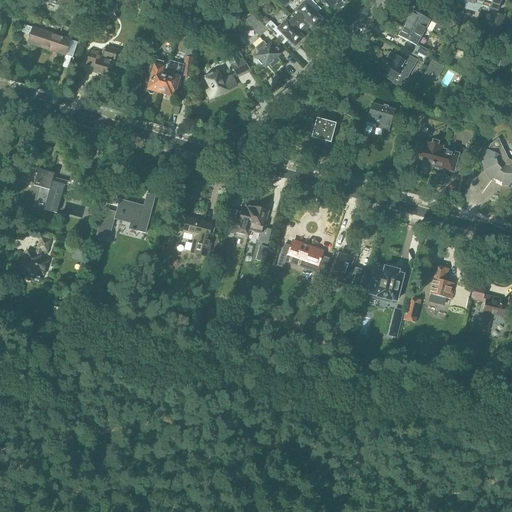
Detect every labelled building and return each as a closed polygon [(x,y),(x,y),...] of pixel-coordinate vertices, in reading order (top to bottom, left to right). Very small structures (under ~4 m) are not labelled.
[(97,0),(100,2),(95,6),(102,13),(109,5),(115,0),(114,0),(97,0)] [(299,0),(304,4),(291,17),(305,31),(310,26),(313,29),(321,20),(312,12),(317,7),(310,0),(299,0)] [(321,0),(330,8),(338,0),(341,0),(321,0)] [(452,9),(454,0),(444,0),(443,7),(452,9)] [(482,0),(481,6),(497,11),(500,0),(482,0)] [(465,4),(456,1),(450,21),(460,24),(465,5),(464,5),(465,4)] [(413,12),(404,28),(411,32),(415,24),(431,33),(436,25),(444,30),(449,21),(436,14),(432,22),(430,21),(413,12)] [(499,35),(505,16),(495,13),(489,32),(499,35)] [(265,27),(259,20),(258,21),(252,15),(245,21),(259,38),(268,30),(265,27)] [(24,22),(31,24),(32,18),(26,16),(24,22)] [(270,22),(265,27),(268,30),(281,43),(286,38),(294,47),(303,39),(300,36),(305,31),(291,17),(278,30),(270,22)] [(404,28),(402,27),(397,36),(415,46),(410,53),(424,61),(429,53),(415,45),(424,29),(431,33),(415,24),(411,32),(404,28)] [(25,25),(23,31),(23,32),(31,35),(28,43),(73,58),(78,43),(25,25)] [(260,56),(253,62),(261,70),(267,64),(268,64),(272,68),(280,61),(278,58),(282,55),(271,43),(267,46),(263,42),(255,50),(260,55),(260,56)] [(144,43),(141,55),(148,57),(151,45),(144,43)] [(233,45),(223,50),(236,77),(250,70),(243,58),(240,60),(233,45)] [(103,49),(102,56),(96,54),(97,52),(90,50),(86,65),(94,67),(92,72),(110,77),(112,69),(114,69),(115,64),(114,63),(114,60),(115,60),(117,53),(103,49)] [(404,78),(406,79),(416,62),(406,56),(403,62),(389,54),(384,63),(383,62),(379,70),(380,70),(376,77),(388,84),(391,83),(392,83),(397,86),(400,85),(404,78)] [(169,64),(161,94),(168,95),(167,97),(173,99),(180,76),(183,76),(183,77),(190,78),(192,59),(185,58),(184,66),(178,65),(177,67),(169,64)] [(164,62),(156,60),(153,70),(147,90),(161,94),(169,64),(164,62)] [(433,62),(429,71),(433,73),(431,76),(432,77),(433,75),(437,77),(443,68),(433,62)] [(231,77),(226,80),(225,78),(223,73),(219,75),(218,74),(216,72),(205,77),(211,90),(207,92),(210,100),(236,88),(231,77)] [(372,104),(368,117),(365,126),(389,133),(395,111),(390,109),(388,109),(389,107),(384,106),(383,107),(372,104)] [(502,111),(495,113),(497,123),(504,121),(502,111)] [(317,119),(312,137),(330,142),(335,124),(317,119)] [(80,147),(93,152),(97,140),(83,135),(80,147)] [(412,142),(406,163),(423,168),(425,163),(440,167),(440,168),(441,169),(452,173),(457,155),(439,150),(440,147),(438,146),(439,141),(432,139),(430,144),(427,143),(426,146),(412,142)] [(511,162),(507,160),(502,150),(502,149),(501,149),(500,148),(499,148),(498,148),(497,149),(496,149),(496,150),(490,145),(486,151),(484,150),(481,161),(484,172),(492,181),(494,179),(501,182),(500,185),(510,185),(510,189),(511,188),(511,162)] [(51,180),(53,172),(38,168),(33,184),(49,189),(44,209),(56,212),(64,184),(51,180)] [(70,179),(67,191),(75,193),(78,181),(70,179)] [(102,215),(97,235),(109,239),(113,224),(114,219),(119,220),(130,223),(129,229),(146,233),(147,227),(155,199),(155,196),(147,194),(144,206),(119,200),(115,218),(102,215)] [(232,210),(226,233),(234,235),(234,233),(248,236),(249,231),(255,208),(247,205),(246,208),(243,208),(241,212),(232,210)] [(255,208),(249,231),(260,234),(258,242),(268,245),(271,230),(263,228),(267,211),(255,208)] [(178,234),(174,249),(190,253),(207,257),(214,229),(210,228),(211,224),(187,218),(183,232),(178,231),(178,234)] [(40,237),(39,242),(35,253),(26,250),(23,260),(23,261),(21,270),(18,278),(39,284),(43,273),(47,260),(39,257),(41,250),(47,252),(49,245),(51,240),(46,239),(40,237)] [(82,247),(88,249),(90,242),(84,240),(82,247)] [(284,244),(281,253),(282,253),(287,255),(288,256),(305,262),(303,268),(315,273),(312,282),(319,284),(322,275),(323,275),(328,261),(321,258),(321,256),(323,252),(307,246),(307,245),(305,244),(305,245),(293,241),(291,247),(285,245),(284,244)] [(85,263),(89,250),(78,247),(77,252),(74,251),(71,259),(85,263)] [(355,268),(350,267),(353,259),(347,257),(348,256),(341,254),(341,255),(340,255),(339,254),(334,268),(332,275),(342,278),(340,281),(349,284),(355,268)] [(431,295),(429,302),(444,306),(446,298),(450,299),(451,299),(452,294),(451,293),(453,283),(445,281),(448,269),(433,265),(429,279),(433,279),(429,294),(431,295)] [(369,289),(366,297),(377,300),(377,297),(389,300),(389,299),(395,301),(395,299),(397,300),(399,292),(397,292),(401,275),(396,274),(397,271),(391,270),(391,268),(385,266),(385,268),(384,268),(382,273),(374,271),(369,289)] [(363,277),(355,274),(351,288),(358,291),(363,277)] [(474,284),(471,299),(484,302),(481,318),(480,318),(477,329),(485,331),(488,332),(490,320),(488,320),(488,319),(489,313),(497,315),(497,316),(498,316),(497,322),(504,324),(506,317),(508,309),(511,310),(511,297),(510,297),(507,306),(500,304),(501,300),(484,295),(486,288),(474,284)] [(414,323),(419,301),(408,298),(402,320),(414,323)] [(53,306),(51,316),(64,319),(66,309),(53,306)] [(271,326),(279,321),(275,314),(267,319),(271,326)] [(391,323),(388,336),(396,338),(400,325),(391,323)] [(338,348),(342,336),(334,333),(331,345),(338,348)]
